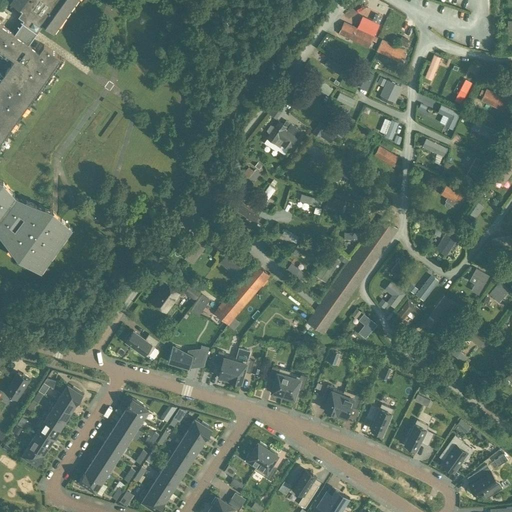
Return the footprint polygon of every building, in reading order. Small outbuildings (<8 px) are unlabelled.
[(0,231),(3,234),(1,236),(6,243),(15,249),(13,252),(19,258),(41,270),(46,263),(43,261),(47,255),(50,258),(56,250),(53,248),(58,240),(62,242),(67,235),(64,232),(69,225),(63,220),(56,214),(53,211),(45,208),(43,210),(34,204),(26,201),(25,203),(7,191),(9,189),(3,182),(0,180),(0,147),(64,58),(44,44),(39,51),(29,44),(35,35),(38,31),(42,25),(53,33),(77,0),(12,0),(11,3),(22,11),(18,16),(23,20),(22,22),(25,24),(23,28),(17,36),(0,23),(0,231)] [(339,33),(368,47),(379,24),(360,16),(354,29),(344,24),(339,33)] [(377,51),(399,61),(404,50),(382,40),(377,51)] [(431,79),(441,57),(434,54),(425,76),(431,79)] [(328,59),(324,65),(339,75),(344,68),(328,59)] [(366,72),(360,88),(368,91),(374,75),(366,72)] [(328,94),(333,88),(314,74),(309,81),(328,94)] [(383,85),(386,79),(380,76),(377,82),(383,85)] [(402,88),(387,81),(380,96),(395,103),(402,88)] [(472,84),(465,81),(455,101),(461,105),(472,84)] [(483,96),(481,100),(503,110),(505,106),(509,108),(511,104),(507,102),(509,99),(486,89),(485,92),(481,90),(479,94),(483,96)] [(352,106),(355,99),(339,91),(335,98),(352,106)] [(424,111),(427,105),(420,102),(418,108),(424,111)] [(279,108),(273,104),(267,113),(273,117),(279,108)] [(444,127),(452,130),(459,113),(441,105),(437,113),(442,116),(448,118),(444,126),(444,127)] [(353,125),(355,119),(349,116),(347,122),(353,125)] [(383,136),(391,139),(398,122),(391,120),(385,118),(379,131),(384,133),(383,136)] [(474,120),(470,128),(493,138),(496,130),(474,120)] [(282,143),(282,144),(289,149),(301,131),(292,125),(290,127),(285,123),(284,124),(279,121),(275,128),(273,126),(271,126),(269,130),(270,131),(271,132),(267,138),(274,143),(277,139),(282,143)] [(325,126),(320,122),(313,132),(319,137),(320,135),(330,142),(337,133),(341,136),(345,130),(340,127),(339,128),(329,121),(325,126)] [(399,144),(402,136),(396,134),(393,141),(399,144)] [(442,155),(443,156),(447,147),(426,137),(422,146),(436,152),(433,160),(438,163),(442,155)] [(332,157),(311,141),(305,149),(326,165),(332,157)] [(374,155),(392,165),(398,157),(379,146),(374,155)] [(493,173),(505,182),(511,171),(511,158),(507,155),(493,173)] [(475,157),(472,164),(479,168),(479,167),(482,161),(475,157)] [(332,176),(338,180),(342,174),(351,180),(355,173),(341,163),(332,176)] [(442,167),(436,164),(433,170),(439,173),(442,167)] [(468,171),(475,174),(476,173),(479,168),(472,164),(471,164),(468,171)] [(248,178),(254,171),(249,167),(240,179),(245,183),(248,178)] [(253,182),(260,173),(255,169),(254,171),(248,178),(253,182)] [(472,181),(475,174),(468,171),(465,178),(472,181)] [(259,198),(265,203),(275,189),(268,185),(259,198)] [(440,193),(454,201),(457,198),(460,200),(463,195),(459,193),(445,185),(440,193)] [(299,200),(320,206),(322,198),(301,192),(299,200)] [(325,206),(341,210),(344,199),(328,195),(325,206)] [(477,201),(467,214),(473,218),(483,205),(477,201)] [(241,204),(236,212),(255,225),(260,217),(241,204)] [(323,333),(398,228),(382,216),(379,219),(351,259),(320,303),(316,308),(307,321),(323,333)] [(261,229),(256,225),(252,230),(257,234),(261,229)] [(282,233),(296,242),(300,236),(285,227),(282,233)] [(436,247),(446,254),(457,238),(446,231),(436,247)] [(471,232),(468,236),(474,240),(477,236),(471,232)] [(511,233),(491,238),(493,247),(511,242),(511,233)] [(192,261),(202,247),(204,248),(193,239),(193,240),(183,254),(182,254),(194,263),(194,262),(192,261)] [(299,241),(296,247),(302,250),(305,245),(299,241)] [(219,261),(234,273),(241,265),(227,252),(219,261)] [(330,252),(316,273),(325,279),(339,257),(330,252)] [(401,255),(390,270),(397,275),(408,259),(401,255)] [(287,268),(303,280),(307,274),(291,262),(287,268)] [(256,263),(235,288),(248,299),(269,274),(256,263)] [(384,274),(388,267),(384,265),(380,271),(384,274)] [(471,290),(479,294),(489,275),(476,268),(472,274),(478,278),(475,283),(471,290)] [(415,295),(422,301),(437,281),(429,276),(415,295)] [(489,293),(499,301),(510,288),(500,280),(489,293)] [(152,301),(166,311),(179,293),(182,295),(186,290),(175,283),(172,288),(165,283),(152,301)] [(405,295),(390,283),(384,290),(391,296),(386,303),(393,309),(405,295)] [(411,286),(407,290),(412,294),(416,289),(411,286)] [(248,299),(235,288),(214,312),(228,323),(248,299)] [(198,314),(209,299),(202,294),(191,309),(198,314)] [(429,314),(435,319),(446,305),(454,312),(459,305),(445,294),(429,314)] [(421,309),(408,299),(396,315),(403,320),(409,311),(416,316),(421,309)] [(357,309),(352,316),(357,320),(362,313),(357,309)] [(359,319),(373,330),(377,324),(363,313),(359,319)] [(424,321),(430,325),(433,319),(428,316),(424,321)] [(463,333),(479,346),(488,336),(471,323),(463,333)] [(148,356),(158,342),(148,335),(145,338),(133,330),(130,334),(129,333),(125,338),(127,339),(126,340),(133,345),(132,346),(138,351),(139,350),(148,356)] [(189,367),(193,354),(173,344),(168,361),(189,367)] [(449,351),(464,362),(468,356),(454,345),(449,351)] [(203,366),(208,350),(200,348),(196,363),(203,366)] [(225,352),(219,350),(215,362),(221,364),(218,376),(219,376),(219,378),(227,380),(227,379),(229,379),(235,357),(225,354),(225,352)] [(331,350),(327,361),(336,364),(340,353),(331,350)] [(246,361),(235,357),(229,379),(241,382),(244,371),(250,373),(254,360),(247,358),(246,361)] [(259,374),(262,362),(254,360),(251,372),(259,374)] [(383,364),(378,376),(386,379),(390,367),(383,364)] [(290,371),(272,365),(269,378),(275,379),(271,391),(273,392),(273,393),(280,395),(281,394),(283,395),(290,371)] [(13,379),(6,374),(0,382),(0,386),(8,391),(6,394),(15,399),(20,392),(21,392),(25,386),(24,385),(29,378),(28,378),(29,376),(23,373),(23,374),(18,372),(13,379)] [(300,376),(289,373),(283,395),(285,395),(284,397),(292,399),(292,398),(294,398),(298,386),(304,388),(307,376),(301,374),(300,376)] [(44,382),(53,388),(55,381),(47,378),(44,382)] [(334,386),(327,383),(323,395),(329,397),(325,409),(326,409),(326,411),(334,414),(334,412),(336,413),(343,392),(333,388),(334,386)] [(68,384),(61,394),(76,403),(82,393),(79,391),(80,390),(73,386),(73,387),(68,384)] [(496,394),(500,388),(496,385),(492,390),(496,394)] [(361,396),(344,390),(343,392),(336,413),(338,414),(337,415),(345,418),(345,417),(347,417),(351,406),(357,408),(361,396)] [(429,399),(418,393),(415,399),(426,404),(429,399)] [(61,394),(56,402),(71,412),(76,403),(61,394)] [(132,398),(126,408),(142,419),(149,409),(142,405),(143,403),(137,399),(136,401),(132,398)] [(37,403),(33,400),(27,408),(32,411),(37,403)] [(54,401),(48,409),(50,411),(65,420),(71,412),(56,402),(54,401)] [(388,418),(391,413),(371,404),(366,417),(374,420),(370,428),(376,431),(375,432),(380,434),(381,433),(382,433),(385,426),(387,426),(390,419),(388,418)] [(126,408),(120,418),(136,428),(142,419),(126,408)] [(50,411),(45,419),(60,429),(65,420),(50,411)] [(41,417),(35,425),(39,428),(54,438),(60,429),(45,419),(41,417)] [(120,418),(114,427),(131,437),(136,428),(120,418)] [(195,418),(189,427),(205,438),(212,429),(208,426),(209,425),(202,421),(201,422),(195,418)] [(428,424),(417,419),(412,429),(410,428),(407,435),(408,436),(405,443),(405,445),(410,448),(411,446),(416,449),(420,441),(422,442),(428,445),(434,432),(428,430),(426,429),(428,424)] [(466,432),(470,427),(460,420),(456,424),(466,432)] [(21,429),(16,426),(12,431),(18,435),(21,429)] [(114,427),(108,436),(125,446),(131,437),(114,427)] [(189,427),(183,436),(200,447),(205,438),(189,427)] [(39,428),(34,436),(49,446),(54,438),(39,428)] [(444,460),(442,463),(454,471),(464,458),(465,458),(471,449),(462,442),(463,440),(455,434),(439,456),(444,460)] [(34,436),(28,445),(43,455),(49,446),(34,436)] [(108,436),(102,445),(119,455),(125,446),(108,436)] [(183,436),(177,446),(194,456),(200,447),(183,436)] [(259,442),(258,442),(251,453),(249,452),(246,458),(251,461),(249,463),(256,467),(268,448),(266,447),(267,446),(260,441),(259,442)] [(28,445),(22,454),(37,464),(43,455),(28,445)] [(102,445),(96,454),(113,465),(119,455),(102,445)] [(177,446),(171,455),(188,465),(194,456),(177,446)] [(270,449),(268,448),(256,467),(254,469),(270,479),(277,468),(271,465),(278,454),(277,454),(277,452),(271,448),(270,449)] [(498,466),(508,459),(507,459),(506,459),(503,454),(504,454),(504,453),(494,460),(498,466)] [(96,454),(91,463),(107,474),(113,465),(96,454)] [(171,455),(166,464),(182,474),(188,465),(171,455)] [(91,463),(85,472),(101,483),(107,474),(91,463)] [(166,464),(160,473),(176,483),(182,474),(166,464)] [(498,483),(490,470),(491,470),(487,464),(472,474),(475,479),(471,482),(469,484),(470,486),(477,496),(476,496),(477,497),(482,493),(483,495),(485,494),(484,492),(498,483)] [(298,470),(289,483),(292,485),(292,486),(303,494),(298,503),(305,507),(319,485),(313,481),(316,476),(303,468),(301,472),(298,470)] [(85,472),(79,481),(96,491),(101,483),(85,472)] [(160,473),(154,482),(170,493),(176,483),(160,473)] [(241,490),(245,484),(234,477),(230,483),(241,490)] [(154,482),(148,491),(165,502),(170,493),(154,482)] [(144,488),(138,498),(159,511),(164,502),(144,488)] [(321,509),(319,511),(340,511),(341,511),(341,510),(343,506),(344,507),(349,498),(338,490),(338,491),(335,489),(327,501),(321,498),(316,506),(321,509)] [(129,499),(123,495),(119,502),(124,506),(129,499)] [(212,504),(211,506),(219,511),(237,511),(242,504),(231,497),(228,503),(218,496),(217,497),(215,496),(211,503),(212,504)]
